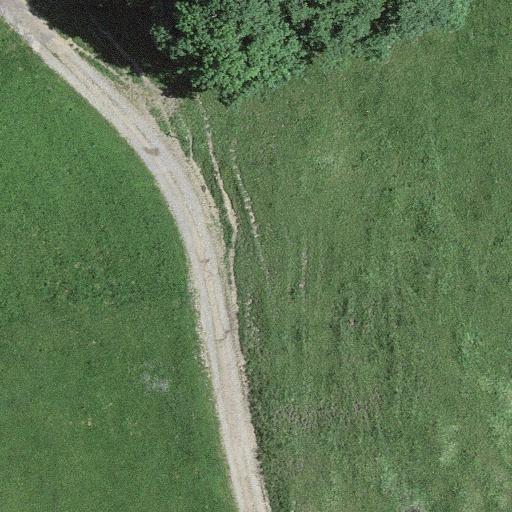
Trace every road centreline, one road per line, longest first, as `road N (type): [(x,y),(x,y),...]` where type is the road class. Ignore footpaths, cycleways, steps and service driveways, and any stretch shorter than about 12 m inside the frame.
road 1 (track): [(131,117),(178,186),(206,272),(253,511)]
road 2 (track): [(131,117),(8,0)]
